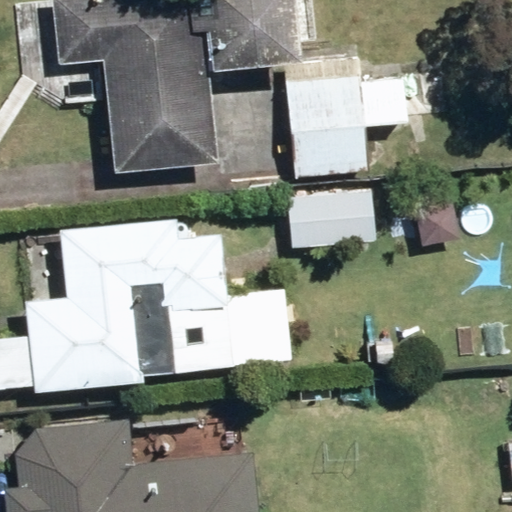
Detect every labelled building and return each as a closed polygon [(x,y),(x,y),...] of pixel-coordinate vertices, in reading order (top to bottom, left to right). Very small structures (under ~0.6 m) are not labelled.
[(98,50),(110,162),(216,151),(206,56),(299,46),(297,31),(313,30),(310,0),(49,0),(55,53),(98,50)] [(283,53),(290,170),(366,165),(363,113),(402,111),(403,115),(416,116),(415,108),(445,106),(442,60),(411,61),(410,55),(400,55),(401,67),(358,69),(357,48),(283,53)] [(285,186),(288,239),(372,235),(369,180),(285,186)] [(19,292),(28,382),(232,360),(216,216),(175,220),(173,204),(54,217),(62,287),(19,292)] [(371,331),(372,355),(390,355),(389,330),(371,331)] [(254,511),(248,431),(172,436),(173,449),(129,453),(126,411),(31,417),(12,445),(15,476),(2,476),(4,511),(254,511)]
